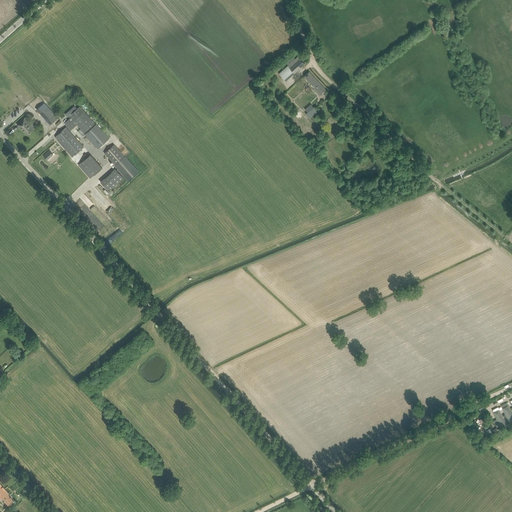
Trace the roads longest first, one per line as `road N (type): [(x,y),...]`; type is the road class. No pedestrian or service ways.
road 1 (unclassified): [(337,511),(0,133)]
road 2 (track): [(436,180),(323,70),(288,0)]
road 3 (track): [(312,483),(454,415)]
